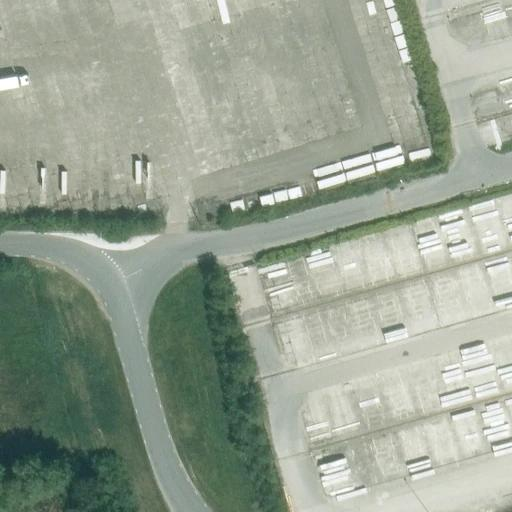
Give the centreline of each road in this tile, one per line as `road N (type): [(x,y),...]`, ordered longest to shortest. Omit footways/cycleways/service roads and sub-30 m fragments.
road 1 (unclassified): [(112,283),(457,181)]
road 2 (unclassified): [(189,511),(159,447),(112,283)]
road 3 (unknown): [(134,46),(181,263)]
road 4 (unclassified): [(0,244),(72,252),(112,283)]
